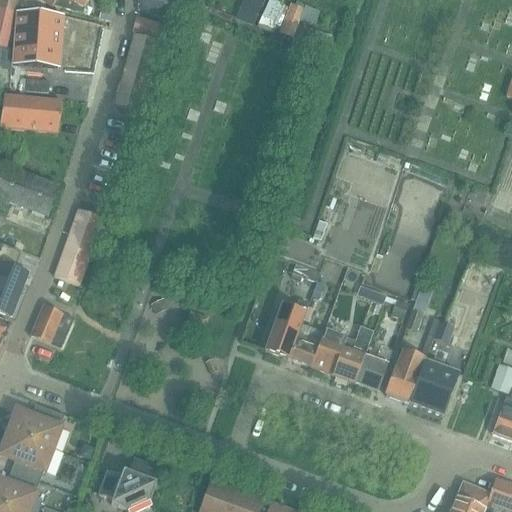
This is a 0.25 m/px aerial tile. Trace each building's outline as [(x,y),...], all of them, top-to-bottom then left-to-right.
[(0,0),(0,11),(13,15),(16,0),(0,0)] [(55,0),(35,0),(50,9),(52,7),(55,0)] [(55,0),(52,7),(81,16),(87,0),(55,0)] [(304,48),(311,31),(298,26),(303,11),(288,5),(277,34),(291,40),(290,43),(304,48)] [(13,15),(0,11),(0,48),(5,49),(13,15)] [(15,15),(10,65),(57,69),(60,28),(61,18),(15,15)] [(135,19),(131,32),(131,34),(154,41),(158,25),(135,19)] [(133,36),(129,48),(154,55),(157,42),(133,36)] [(151,67),(154,55),(129,48),(126,60),(151,67)] [(126,60),(122,72),(147,79),(151,67),(126,60)] [(144,91),(147,79),(122,72),(119,84),(144,91)] [(141,102),(144,91),(119,84),(116,95),(141,102)] [(141,102),(116,95),(113,106),(138,113),(141,102)] [(0,128),(56,135),(60,104),(2,98),(0,111),(0,128)] [(38,148),(40,135),(21,133),(19,146),(38,148)] [(20,168),(24,156),(8,150),(3,162),(20,168)] [(58,189),(2,168),(0,172),(0,203),(46,220),(58,189)] [(77,212),(72,225),(97,234),(102,221),(77,212)] [(317,223),(311,241),(320,244),(326,226),(317,223)] [(72,225),(67,238),(93,247),(97,234),(72,225)] [(93,247),(67,238),(63,251),(88,260),(93,247)] [(0,245),(0,315),(10,319),(27,275),(13,270),(19,254),(0,245)] [(63,251),(58,264),(83,273),(88,260),(63,251)] [(83,273),(58,264),(53,279),(78,288),(83,273)] [(294,266),(291,276),(301,279),(315,285),(319,275),(294,266)] [(385,298),(370,292),(366,301),(382,307),(385,298)] [(432,296),(424,292),(419,303),(427,307),(432,296)] [(162,300),(150,306),(154,315),(166,309),(162,300)] [(280,308),(264,352),(287,361),(300,327),(300,326),(307,307),(298,303),(294,313),(280,308)] [(402,322),(407,307),(396,303),(390,318),(402,322)] [(467,328),(481,334),(491,310),(477,305),(467,328)] [(30,339),(59,351),(72,320),(41,307),(28,338),(30,339)] [(308,325),(312,311),(307,309),(302,323),(308,325)] [(206,320),(189,314),(186,323),(203,329),(206,320)] [(420,317),(411,314),(405,331),(414,334),(420,317)] [(438,325),(432,341),(446,346),(452,330),(438,325)] [(300,327),(287,361),(309,369),(322,334),(300,326),(300,327)] [(331,378),(353,386),(363,359),(372,334),(359,329),(353,344),(323,333),(322,335),(322,334),(309,369),(309,370),(309,369),(331,377),(331,378)] [(374,363),(363,359),(353,386),(376,394),(386,367),(385,367),(390,354),(379,350),(374,363)] [(384,397),(407,406),(417,379),(423,364),(424,362),(414,358),(416,353),(407,350),(405,355),(401,354),(395,370),(394,370),(384,397)] [(511,352),(506,350),(501,364),(511,368),(511,352)] [(216,372),(211,362),(205,365),(209,375),(216,372)] [(417,379),(407,406),(442,419),(451,392),(457,376),(423,364),(417,379)] [(511,371),(499,367),(491,390),(506,395),(511,377),(511,371)] [(500,411),(491,436),(511,444),(511,392),(508,401),(504,399),(500,410),(500,411)] [(15,412),(7,435),(52,451),(60,429),(59,429),(63,417),(34,407),(30,418),(15,412)] [(0,457),(13,463),(9,473),(38,484),(42,474),(43,474),(52,451),(7,435),(0,452),(0,457)] [(150,484),(155,471),(132,462),(127,476),(124,475),(120,476),(119,479),(105,474),(97,497),(110,502),(109,506),(124,511),(137,511),(151,506),(148,501),(154,486),(150,484)] [(38,484),(9,473),(5,484),(0,482),(0,507),(12,511),(28,511),(35,495),(34,495),(38,484)] [(502,511),(511,511),(511,487),(495,481),(489,496),(461,485),(456,498),(449,511),(484,511),(486,507),(502,511)] [(289,511),(283,509),(280,505),(276,507),(256,499),(253,495),(248,497),(223,487),(220,482),(215,485),(209,482),(197,511),(289,511)]
